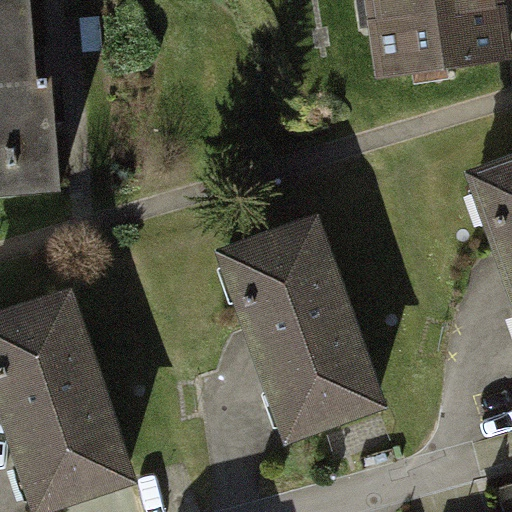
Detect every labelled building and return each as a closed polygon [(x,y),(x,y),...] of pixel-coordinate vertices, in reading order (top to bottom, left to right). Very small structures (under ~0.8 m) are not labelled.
[(25,0),(0,0),(0,192),(54,191),(51,84),(29,84),(25,0)] [(511,48),(505,0),(378,0),(389,71),(511,54),(511,48)] [(511,165),(491,172),(511,232),(511,165)] [(332,235),(243,265),(310,463),(399,433),(332,235)] [(152,511),(86,315),(0,343),(0,353),(53,511),(152,511)]
